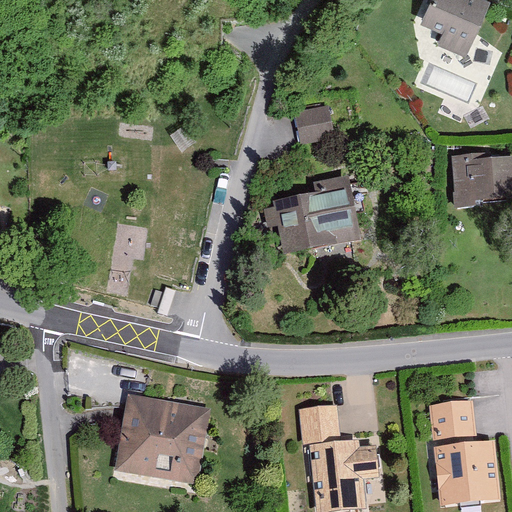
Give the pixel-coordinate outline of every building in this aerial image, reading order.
[(423,0),(416,18),(435,27),(436,42),(463,52),(481,0),(423,0)] [(329,105),(295,113),(302,144),(336,137),(329,105)] [(511,155),(449,155),(454,210),(511,204),(511,155)] [(267,200),(274,250),(362,237),(350,180),(318,180),(318,191),(267,200)] [(127,395),(114,469),(196,479),(205,407),(127,395)] [(428,407),(433,505),(497,498),(493,442),(476,440),(472,403),(428,407)] [(302,408),(302,442),(315,510),(362,506),(359,478),(375,476),(371,449),(360,449),(359,441),(341,439),(334,406),(302,408)]
